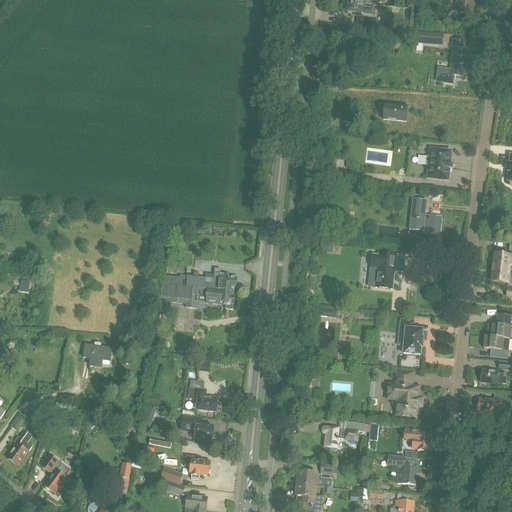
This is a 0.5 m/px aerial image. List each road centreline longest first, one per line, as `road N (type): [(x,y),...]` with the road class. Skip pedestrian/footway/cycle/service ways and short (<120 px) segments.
road 1 (residential): [(444,511),(502,0)]
road 2 (primary): [(242,511),(296,0)]
